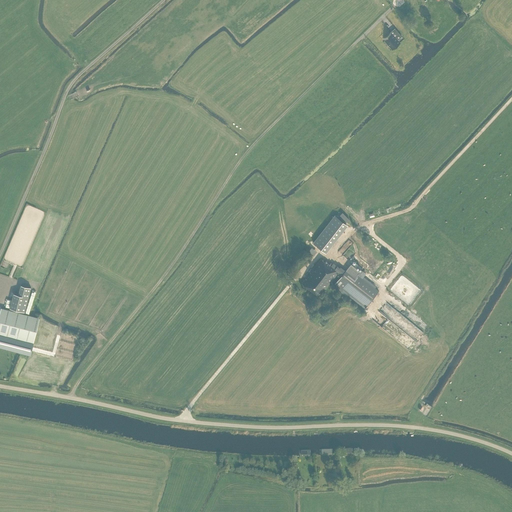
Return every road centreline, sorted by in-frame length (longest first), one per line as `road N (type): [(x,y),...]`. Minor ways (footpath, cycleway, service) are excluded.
road 1 (unclassified): [(511,454),(430,429),(195,422),(0,386)]
road 2 (track): [(0,254),(67,89),(163,0)]
